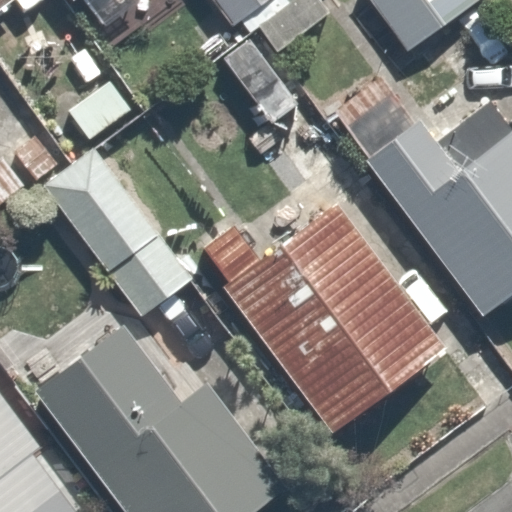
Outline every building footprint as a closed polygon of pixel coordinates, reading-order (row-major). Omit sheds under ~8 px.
[(216,0),(240,30),(276,0),(216,0)] [(364,0),(409,53),(472,0),(364,0)] [(249,28),(215,53),(265,121),(299,95),(249,28)] [(511,121),(460,159),(408,85),(344,131),(480,323),(511,300),(511,121)] [(190,264),(94,141),(33,188),(130,312),(190,264)] [(265,210),(206,249),(327,434),(457,348),(350,185),(279,232),(265,210)] [(131,327),(40,390),(124,511),(240,511),(284,482),(205,369),(174,390),(131,327)] [(12,371),(0,380),(0,511),(78,511),(21,439),(49,418),(12,371)]
